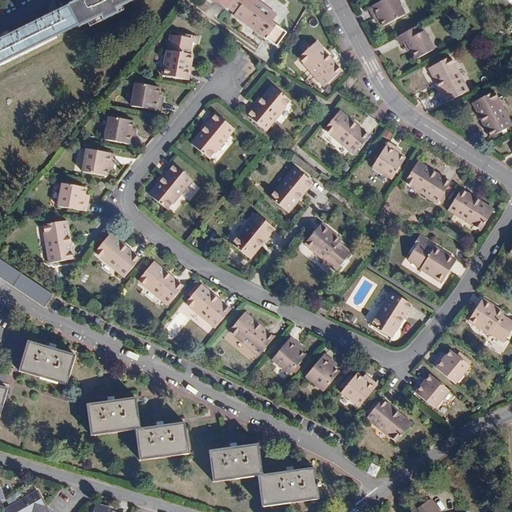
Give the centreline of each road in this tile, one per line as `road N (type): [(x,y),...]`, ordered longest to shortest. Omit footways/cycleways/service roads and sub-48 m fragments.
road 1 (residential): [(511,214),(406,357),(390,357),(249,293)]
road 2 (residential): [(249,293),(203,270),(124,205),(125,186),(217,83)]
road 3 (residential): [(335,0),(390,101),(511,179)]
road 4 (residential): [(178,511),(0,458)]
road 5 (residential): [(511,414),(474,430),(356,511)]
road 6 (residential): [(249,293),(321,197)]
